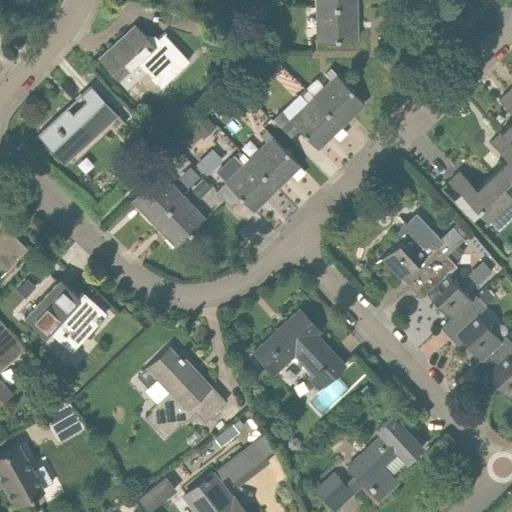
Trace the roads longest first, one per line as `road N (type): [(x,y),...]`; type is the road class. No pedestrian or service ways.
road 1 (residential): [(0,139),(134,263),(171,285),(227,285),(291,241)]
road 2 (residential): [(506,472),(291,241)]
road 3 (residential): [(291,241),(511,25)]
road 4 (residential): [(0,94),(57,41),(77,0)]
